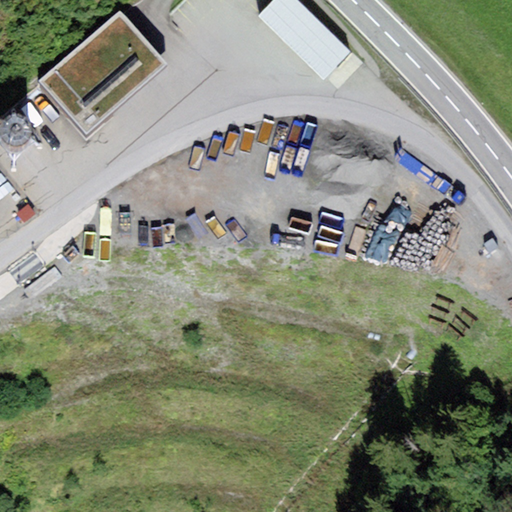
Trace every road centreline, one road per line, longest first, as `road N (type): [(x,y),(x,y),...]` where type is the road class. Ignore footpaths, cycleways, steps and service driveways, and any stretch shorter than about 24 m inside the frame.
road 1 (unclassified): [(0,262),(114,177),(175,143),(288,105),(359,111),(423,139),(511,237)]
road 2 (track): [(511,275),(396,179),(363,168),(288,180),(190,241),(66,275),(0,316)]
road 3 (secondary): [(511,178),(353,0)]
road 4 (track): [(288,105),(251,69),(157,19),(148,9),(158,0)]
